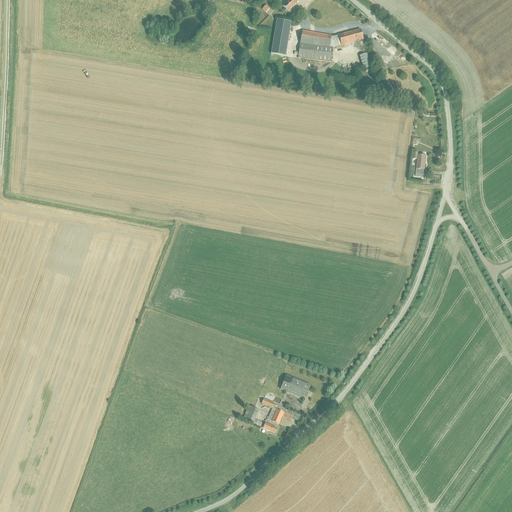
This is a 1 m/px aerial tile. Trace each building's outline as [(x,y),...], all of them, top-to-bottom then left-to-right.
[(288,11),(299,0),(289,0),(283,6),(288,11)] [(277,20),(271,54),(285,57),(291,22),(277,20)] [(344,45),(363,40),(360,30),(331,38),(331,36),(317,34),(302,31),(300,44),(298,58),(331,62),(333,48),(335,47),(336,49),(345,47),(344,45)] [(366,54),(359,56),(363,69),(370,67),(366,54)] [(422,177),(423,174),(423,170),(424,170),(426,156),(417,155),(415,176),(422,177)] [(304,399),(309,385),(285,376),(280,390),(304,399)] [(302,417),(274,404),(263,399),(261,404),(272,409),(267,420),(278,425),(282,417),(291,421),(292,419),(299,423),(302,417)] [(260,428),(262,423),(254,420),(259,411),(248,406),(242,420),(260,428)] [(274,434),(276,429),(263,423),(261,428),(274,434)]
